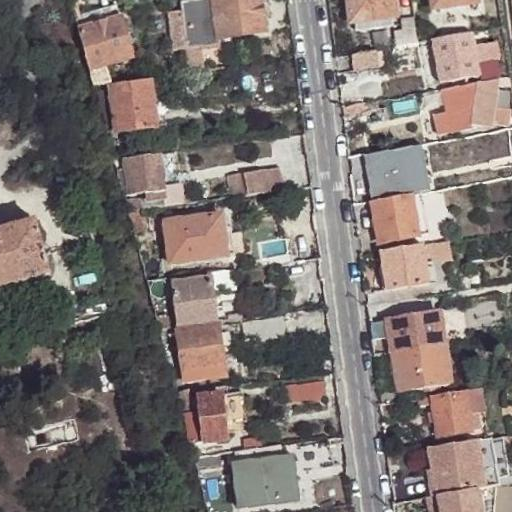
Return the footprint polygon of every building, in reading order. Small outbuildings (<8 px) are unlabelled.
[(180,0),(187,48),(221,44),(220,38),(267,32),(263,0),(180,0)] [(397,16),(394,0),(349,0),(351,22),(397,16)] [(480,4),(479,0),(432,0),(434,10),(462,6),(480,4)] [(481,12),(480,4),(462,6),(463,14),(481,12)] [(76,21),(79,31),(121,20),(119,10),(76,21)] [(398,27),(397,16),(351,22),(353,32),(398,27)] [(79,31),(87,70),(105,66),(131,59),(121,20),(79,31)] [(417,30),(416,21),(406,21),(407,31),(417,30)] [(436,39),(456,36),(455,27),(435,29),(436,39)] [(406,44),(419,42),(417,30),(407,31),(394,33),(397,46),(406,44)] [(475,45),(474,33),(456,36),(436,39),(433,40),(441,82),(480,76),(477,60),(475,45)] [(497,41),(475,45),(477,60),(499,56),(497,41)] [(407,54),(406,44),(397,46),(390,47),(392,57),(407,54)] [(379,65),(376,50),(351,54),(354,70),(379,65)] [(477,60),(480,76),(481,82),(499,80),(504,78),(499,56),(477,60)] [(87,70),(92,86),(109,84),(106,72),(105,66),(87,70)] [(511,82),(509,78),(504,78),(499,80),(497,106),(511,109),(511,82)] [(497,106),(499,80),(481,82),(442,89),(444,105),(445,111),(441,112),(434,113),(434,116),(437,135),(472,131),(474,122),(495,125),(495,123),(510,124),(511,109),(497,106)] [(158,82),(149,83),(155,127),(164,127),(158,82)] [(155,127),(149,83),(109,88),(115,133),(155,127)] [(364,102),(342,106),(345,127),(368,124),(364,102)] [(432,136),(437,135),(434,116),(429,116),(432,136)] [(496,155),(491,131),(475,133),(476,138),(479,158),(490,156),(496,155)] [(359,153),(373,151),(370,136),(347,140),(349,155),(359,153)] [(493,175),(490,156),(479,158),(476,138),(447,143),(450,162),(454,181),(493,175)] [(438,164),(450,162),(447,143),(435,144),(438,164)] [(362,178),(359,153),(349,155),(352,180),(362,178)] [(125,175),(128,191),(129,196),(151,193),(165,191),(160,156),(123,161),(125,175)] [(278,168),(244,173),(246,195),(281,191),(278,168)] [(116,176),(121,192),(128,191),(125,175),(116,176)] [(353,190),(354,198),(364,196),(363,189),(353,190)] [(166,197),(165,191),(151,193),(152,199),(166,197)] [(151,193),(144,194),(145,203),(166,200),(166,197),(152,199),(151,193)] [(429,233),(422,193),(412,195),(419,236),(429,233)] [(419,236),(412,195),(372,203),(380,243),(419,236)] [(136,199),(124,201),(128,212),(138,211),(136,199)] [(128,212),(135,240),(144,237),(138,211),(128,212)] [(229,214),(222,215),(228,257),(234,256),(229,214)] [(228,257),(222,215),(164,223),(170,264),(228,257)] [(0,289),(50,277),(35,222),(0,230),(0,289)] [(451,261),(447,241),(425,245),(428,265),(451,261)] [(428,265),(425,245),(380,252),(386,291),(431,284),(428,265)] [(302,261),(280,264),(282,279),(304,276),(302,261)] [(172,284),(178,329),(218,323),(211,279),(172,284)] [(146,282),(151,299),(162,297),(160,280),(146,282)] [(151,299),(156,321),(167,319),(168,319),(164,297),(162,297),(151,299)] [(282,318),(243,323),(245,343),(285,338),(282,318)] [(156,321),(159,332),(168,331),(167,319),(156,321)] [(218,327),(179,333),(185,385),(224,379),(218,327)] [(452,384),(445,345),(394,353),(400,392),(452,384)] [(283,387),(285,404),(320,398),(318,383),(283,387)] [(488,434),(481,389),(467,392),(473,431),(473,435),(488,434)] [(473,431),(467,392),(432,397),(438,436),(473,431)] [(188,394),(179,395),(184,413),(194,411),(188,394)] [(224,397),(194,401),(195,411),(200,410),(200,415),(185,416),(190,444),(229,440),(224,397)] [(505,476),(501,437),(487,439),(491,478),(495,477),(505,476)] [(243,441),(244,452),(257,450),(262,449),(260,439),(243,441)] [(491,478),(487,439),(479,440),(486,488),(495,486),(495,477),(491,478)] [(486,488),(479,440),(429,448),(434,471),(438,496),(486,488)] [(299,448),(301,472),(332,467),(329,443),(299,448)] [(262,449),(257,450),(258,463),(283,459),(281,446),(262,449)] [(190,449),(193,458),(203,457),(202,448),(190,449)] [(193,458),(195,469),(221,465),(220,455),(203,457),(193,458)] [(283,459),(258,463),(232,467),(238,510),(301,501),(294,457),(283,459)] [(438,496),(434,471),(423,473),(428,498),(429,498),(438,496)] [(511,511),(511,484),(495,486),(494,499),(493,511),(511,511)] [(486,488),(438,496),(440,511),(482,511),(480,501),(494,499),(495,486),(486,488)] [(429,498),(428,498),(430,511),(440,511),(438,496),(429,498)]
